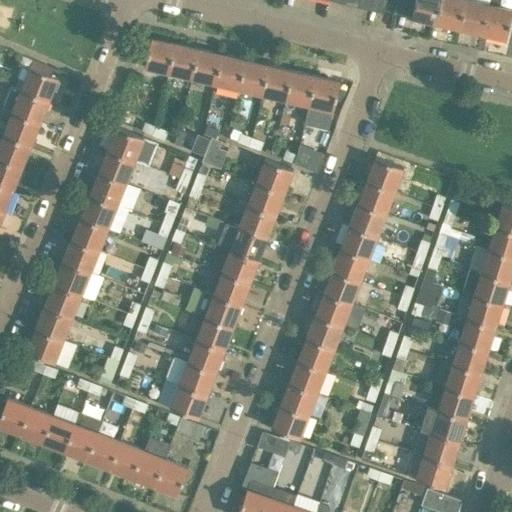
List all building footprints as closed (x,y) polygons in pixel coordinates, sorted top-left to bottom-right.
[(339,0),(382,10),(384,0),(339,0)] [(435,23),(439,0),(414,0),(411,17),(435,23)] [(439,0),(435,23),(458,28),(464,0),(439,0)] [(464,0),(458,28),(481,33),(488,3),(472,0),(464,0)] [(511,8),(488,3),(481,33),(505,38),(511,8)] [(165,83),(168,71),(167,71),(174,42),(149,36),(143,65),(144,66),(141,78),(165,83)] [(167,71),(168,71),(191,76),(197,47),(174,42),(167,71)] [(221,52),(197,47),(191,76),(214,82),(221,52)] [(244,58),(221,52),(214,82),(238,87),(244,58)] [(268,63),(244,58),(238,87),(261,92),(268,63)] [(291,68),(268,63),(261,92),(285,98),(291,68)] [(29,65),(20,88),(48,99),(57,76),(29,65)] [(315,74),(291,68),(285,98),(308,103),(315,74)] [(339,79),(315,74),(308,103),(333,108),(339,79)] [(48,99),(20,88),(11,84),(2,106),(11,110),(39,121),(48,99)] [(30,143),(39,121),(11,110),(2,132),(30,143)] [(141,129),(152,134),(156,125),(144,121),(137,117),(134,126),(141,129)] [(218,128),(206,124),(203,132),(215,136),(218,128)] [(156,125),(152,134),(164,139),(167,130),(156,125)] [(115,126),(106,149),(133,160),(134,157),(144,161),(149,148),(139,144),(142,137),(115,126)] [(240,131),(232,128),(228,138),(236,141),(240,132),(240,131)] [(177,129),(173,142),(180,145),(184,131),(177,129)] [(0,157),(21,166),(30,143),(2,132),(0,137),(0,157)] [(236,141),(248,145),(251,136),(240,132),(236,141)] [(197,133),(196,134),(190,149),(202,154),(209,137),(199,134),(197,133)] [(303,134),(296,153),(293,162),(305,166),(316,138),(303,134)] [(251,136),(248,145),(260,149),(262,140),(251,136)] [(204,155),(201,160),(220,168),(227,150),(219,146),(220,142),(219,141),(209,137),(202,154),(204,155)] [(124,182),(133,160),(106,149),(97,171),(124,182)] [(282,158),(293,162),(296,153),(285,149),(282,158)] [(374,155),(365,178),(393,189),(402,166),(374,155)] [(0,183),(12,188),(21,166),(0,157),(0,183)] [(255,180),(283,190),(291,167),(264,157),(255,180)] [(179,177),(188,181),(192,169),(184,166),(179,177)] [(97,171),(88,193),(116,204),(124,182),(97,171)] [(197,171),(192,182),(201,186),(206,174),(197,171)] [(179,204),(183,192),(188,181),(179,177),(175,189),(174,189),(172,193),(165,190),(163,196),(170,199),(169,200),(179,204)] [(365,178),(356,200),(385,211),(393,189),(365,178)] [(274,213),(283,190),(255,180),(247,202),(274,213)] [(201,186),(192,182),(188,194),(197,197),(201,186)] [(0,209),(3,210),(12,188),(0,183),(0,209)] [(107,226),(116,204),(88,193),(79,216),(107,226)] [(436,193),(432,204),(441,207),(445,196),(441,195),(436,193)] [(450,198),(446,209),(455,213),(459,201),(450,198)] [(348,223),(376,234),(385,211),(356,200),(348,223)] [(494,224),(511,229),(511,203),(501,200),(494,224)] [(266,235),(274,213),(247,202),(238,225),(266,235)] [(437,219),(441,207),(432,204),(428,216),(437,219)] [(451,224),(455,213),(446,209),(442,221),(451,224)] [(166,210),(161,222),(170,225),(175,214),(166,210)] [(79,216),(70,238),(98,249),(107,226),(79,216)] [(179,216),(175,227),(184,230),(188,219),(179,216)] [(166,237),(170,225),(161,222),(157,233),(166,237)] [(439,230),(458,237),(471,241),(474,234),(451,225),(442,222),(439,230)] [(348,223),(339,245),(368,256),(376,234),(348,223)] [(511,254),(511,229),(494,224),(486,246),(511,254)] [(257,258),(266,235),(238,225),(230,247),(257,258)] [(180,242),(184,230),(175,227),(171,239),(180,242)] [(89,271),(98,249),(70,238),(62,260),(89,271)] [(420,238),(416,250),(425,253),(429,241),(420,238)] [(170,250),(181,254),(184,246),(173,242),(170,250)] [(248,280),(257,258),(230,247),(229,248),(216,243),(208,265),(221,270),(248,280)] [(434,243),(430,255),(439,258),(443,246),(434,243)] [(339,245),(331,268),(359,278),(368,256),(339,245)] [(509,278),(511,267),(511,254),(486,246),(479,269),(509,278)] [(421,264),(425,253),(416,250),(412,261),(421,264)] [(148,255),(144,266),(153,270),(157,258),(148,255)] [(439,258),(430,255),(426,266),(435,269),(439,258)] [(182,257),(180,263),(187,266),(190,260),(182,257)] [(62,260),(53,282),(80,293),(89,271),(62,260)] [(158,271),(167,274),(171,263),(162,260),(158,271)] [(149,281),(153,270),(144,266),(140,278),(149,281)] [(322,290),(350,301),(359,278),(331,268),(322,290)] [(502,301),(509,278),(479,269),(472,292),(502,301)] [(240,303),(248,280),(221,270),(212,292),(240,303)] [(162,286),(167,274),(158,271),(153,283),(162,286)] [(422,278),(414,300),(423,303),(433,307),(437,294),(435,294),(437,283),(422,278)] [(72,315),(80,293),(53,282),(44,304),(72,315)] [(404,284),(400,295),(409,298),(413,287),(404,284)] [(162,292),(160,297),(175,303),(178,294),(163,289),(162,292)] [(231,325),(240,303),(212,292),(203,289),(195,311),(204,315),(231,325)] [(322,290),(313,312),(342,323),(350,301),(322,290)] [(495,324),(502,301),(472,292),(465,315),(495,324)] [(405,310),(409,298),(400,295),(396,307),(405,310)] [(131,300),(127,311),(136,315),(140,303),(131,300)] [(414,300),(410,312),(419,314),(420,312),(434,317),(437,308),(433,307),(423,303),(414,300)] [(44,304),(35,326),(63,337),(72,315),(44,304)] [(145,305),(140,316),(150,320),(154,309),(145,305)] [(440,307),(436,319),(450,324),(455,312),(440,307)] [(136,315),(127,311),(122,323),(131,326),(136,315)] [(305,335),(333,346),(342,323),(313,312),(305,335)] [(223,348),(231,325),(204,315),(195,337),(223,348)] [(413,315),(410,325),(427,330),(430,321),(413,315)] [(487,347),(495,324),(465,315),(458,338),(487,347)] [(150,320),(140,316),(136,328),(145,332),(150,320)] [(164,335),(167,329),(155,324),(152,331),(164,335)] [(35,326),(26,349),(64,364),(73,341),(63,337),(35,326)] [(388,330),(385,339),(394,342),(397,333),(388,330)] [(402,334),(398,345),(408,349),(412,337),(402,334)] [(296,357),(325,368),(333,346),(305,335),(296,357)] [(214,370),(223,348),(195,337),(187,360),(214,370)] [(480,370),(487,347),(458,338),(451,361),(480,370)] [(390,355),(394,342),(385,339),(380,352),(390,355)] [(145,344),(136,341),(133,348),(142,352),(145,344)] [(114,344),(109,356),(118,359),(123,348),(114,344)] [(408,349),(398,345),(394,357),(403,360),(408,349)] [(136,353),(127,350),(123,361),(132,365),(136,353)] [(114,371),(118,359),(109,356),(104,368),(114,371)] [(288,380),(316,391),(325,368),(296,357),(288,380)] [(43,373),(47,364),(34,359),(31,369),(43,373)] [(206,393),(214,370),(187,360),(178,382),(206,393)] [(132,365),(123,361),(117,377),(125,379),(126,376),(127,377),(132,365)] [(473,393),(480,370),(451,361),(444,384),(473,393)] [(57,368),(47,364),(43,373),(54,377),(57,368)] [(372,375),(368,386),(378,389),(382,378),(372,375)] [(87,390),(91,381),(79,376),(76,385),(87,390)] [(387,379),(383,390),(392,393),(396,383),(387,379)] [(288,380),(279,402),(307,413),(316,391),(288,380)] [(101,385),(91,381),(87,390),(98,394),(101,385)] [(428,404),(437,407),(444,384),(434,381),(427,404),(428,404)] [(197,416),(206,393),(178,382),(169,406),(197,416)] [(466,416),(473,393),(444,384),(437,407),(466,416)] [(374,401),(378,389),(368,386),(364,398),(374,401)] [(388,406),(392,393),(383,390),(379,402),(388,406)] [(132,407),(135,398),(124,394),(120,403),(132,407)] [(19,433),(41,442),(52,413),(56,403),(34,395),(30,405),(19,433)] [(0,413),(0,425),(19,433),(30,405),(7,396),(0,413)] [(146,402),(135,398),(132,407),(143,411),(146,402)] [(361,407),(371,410),(373,403),(360,398),(357,405),(361,407)] [(299,436),(307,413),(279,402),(270,425),(299,436)] [(41,442),(64,451),(75,422),(79,412),(57,404),(53,414),(52,413),(41,442)] [(421,427),(430,430),(459,439),(466,416),(437,407),(428,404),(421,427)] [(177,424),(180,416),(169,411),(165,420),(177,424)] [(203,425),(180,416),(177,424),(175,429),(198,438),(203,425)] [(357,420),(353,431),(362,434),(366,423),(357,420)] [(64,451),(86,459),(97,431),(75,422),(64,451)] [(371,425),(368,436),(377,439),(381,428),(371,425)] [(256,445),(284,455),(290,439),(270,433),(262,430),(256,445)] [(452,462),(459,439),(430,430),(423,453),(452,462)] [(86,459),(109,468),(119,439),(97,431),(86,459)] [(358,446),(362,434),(353,431),(349,443),(358,446)] [(153,485),(164,457),(170,442),(149,435),(144,449),(142,448),(131,476),(153,485)] [(373,450),(377,439),(368,436),(363,448),(366,449),(363,457),(373,461),(377,451),(373,450)] [(109,468),(131,476),(142,448),(119,439),(109,468)] [(284,455),(284,457),(307,465),(313,447),(290,439),(284,455)] [(332,464),(335,454),(323,450),(320,460),(332,464)] [(445,485),(452,462),(423,453),(415,476),(445,485)] [(347,458),(335,454),(332,464),(344,467),(347,458)] [(187,465),(164,457),(153,485),(176,494),(187,465)] [(377,479),(381,470),(369,466),(366,475),(377,479)] [(392,474),(381,470),(377,479),(389,483),(392,474)] [(237,511),(263,511),(273,485),(254,478),(249,480),(246,487),(237,511)] [(403,478),(400,487),(411,491),(414,482),(403,478)] [(423,495),(426,486),(414,482),(411,491),(423,495)] [(273,485),(263,511),(289,511),(292,503),(296,493),(273,485)] [(456,511),(461,498),(437,489),(426,486),(423,495),(420,503),(444,511),(456,511)] [(318,502),(315,511),(314,511),(339,511),(341,508),(330,504),(329,506),(318,502)] [(289,511),(314,511),(315,511),(292,503),(289,511)]
